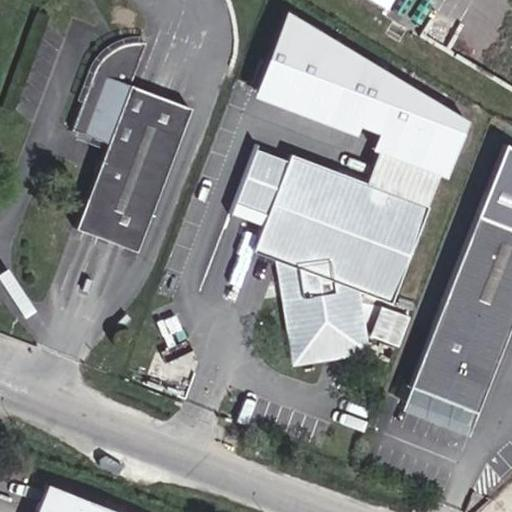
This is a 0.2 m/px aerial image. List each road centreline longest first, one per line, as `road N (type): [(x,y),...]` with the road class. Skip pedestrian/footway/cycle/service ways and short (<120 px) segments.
road 1 (unknown): [(105,388),(239,85),(242,51),(221,0)]
road 2 (unknown): [(217,378),(204,264),(243,142),(272,120),(335,141)]
road 3 (unclassified): [(0,395),(316,511)]
road 4 (unknown): [(0,271),(44,309),(105,388)]
road 5 (unknown): [(217,378),(349,430)]
